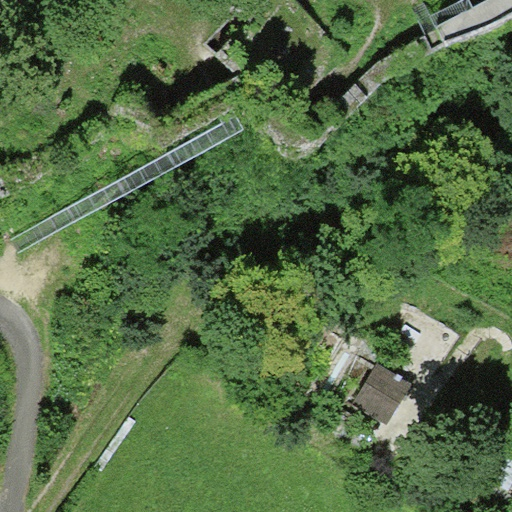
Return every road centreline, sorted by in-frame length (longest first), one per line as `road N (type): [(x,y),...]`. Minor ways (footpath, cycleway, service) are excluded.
road 1 (track): [(38,511),(112,393),(195,305),(440,150),(497,96)]
road 2 (track): [(10,511),(24,379),(17,334),(0,309)]
